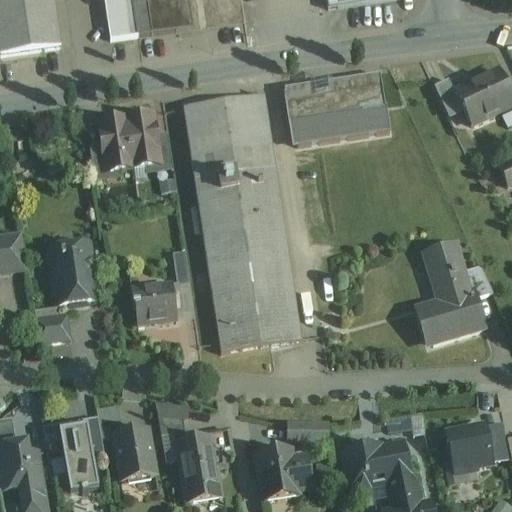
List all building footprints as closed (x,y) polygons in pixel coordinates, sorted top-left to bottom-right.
[(0,0),(0,58),(32,54),(36,56),(60,53),(62,49),(61,41),(58,39),(51,0),(0,0)] [(104,0),(110,42),(138,38),(131,0),(104,0)] [(131,0),(138,38),(192,31),(187,0),(131,0)] [(399,0),(326,0),(328,12),(399,1),(399,0)] [(511,102),(499,75),(455,96),(459,104),(471,129),(511,110),(511,102)] [(448,84),(434,90),(444,111),(459,104),(455,96),(454,97),(448,84)] [(374,87),(301,98),(300,95),(285,97),(285,96),(283,97),(288,126),(294,125),(378,112),(378,111),(374,87)] [(264,100),(183,112),(191,163),(271,150),(264,100)] [(378,112),(294,125),(298,150),(390,136),(386,109),(378,111),(378,112)] [(152,119),(125,123),(133,173),(160,169),(159,167),(156,140),(152,119)] [(133,173),(125,123),(98,127),(101,148),(105,171),(106,177),(133,173)] [(168,139),(156,140),(159,167),(172,165),(168,139)] [(101,148),(89,150),(92,173),(105,171),(101,148)] [(511,166),(499,172),(507,190),(511,187),(511,166)] [(274,170),(194,182),(221,358),(301,346),(274,170)] [(20,238),(0,241),(0,278),(25,275),(20,238)] [(89,247),(58,252),(60,271),(57,275),(53,276),(58,311),(69,309),(69,306),(85,303),(86,307),(97,305),(96,294),(100,288),(94,283),(89,247)] [(455,250),(430,258),(440,290),(435,291),(439,306),(433,308),(434,313),(418,318),(423,336),(428,335),(433,349),(483,334),(473,303),(465,275),(463,275),(455,250)] [(185,256),(172,258),(177,290),(190,288),(185,256)] [(492,297),(480,270),(465,275),(473,303),(492,297)] [(171,289),(130,295),(133,311),(132,311),(133,313),(135,313),(137,330),(176,325),(171,289)] [(66,320),(35,325),(38,349),(70,344),(66,320)] [(117,411),(97,415),(99,426),(119,423),(117,411)] [(421,418),(410,420),(410,421),(412,434),(413,440),(424,438),(421,418)] [(183,423),(158,420),(161,440),(173,438),(185,436),(183,423)] [(97,421),(84,424),(85,431),(87,430),(92,459),(104,457),(97,421)] [(410,421),(385,425),(387,438),(412,434),(410,421)] [(119,423),(99,426),(101,442),(113,440),(113,439),(123,437),(121,423),(119,423)] [(10,424),(0,425),(0,438),(13,436),(10,424)] [(325,427),(290,427),(290,445),(325,445),(325,427)] [(85,431),(60,435),(59,428),(43,431),(45,447),(60,445),(70,499),(81,497),(81,499),(87,498),(87,496),(98,493),(92,459),(87,430),(85,431)] [(500,428),(484,431),(488,451),(504,447),(500,428)] [(483,429),(446,437),(454,475),(491,467),(491,465),(488,451),(484,431),(483,429)] [(123,437),(113,439),(113,440),(121,487),(156,480),(148,433),(123,437)] [(230,433),(210,437),(210,440),(219,439),(223,460),(235,458),(230,433)] [(13,436),(0,438),(0,450),(16,447),(14,436),(13,436)] [(173,438),(161,440),(166,466),(177,464),(174,447),(175,446),(173,438)] [(175,446),(174,447),(177,464),(184,508),(222,502),(217,471),(224,470),(223,460),(219,439),(210,440),(175,446)] [(16,447),(0,450),(0,464),(28,460),(26,446),(16,447)] [(400,449),(342,461),(342,460),(341,460),(346,487),(353,485),(349,500),(366,504),(369,491),(386,487),(391,511),(430,511),(429,509),(419,511),(414,491),(410,491),(401,447),(400,448),(400,449)] [(504,447),(488,451),(491,465),(507,462),(504,447)] [(292,455),(255,461),(262,506),(299,500),(299,496),(296,478),(292,455)] [(45,511),(37,459),(28,460),(0,464),(0,470),(4,493),(21,491),(24,511),(45,511)] [(307,477),(296,478),(299,496),(310,495),(307,477)]
